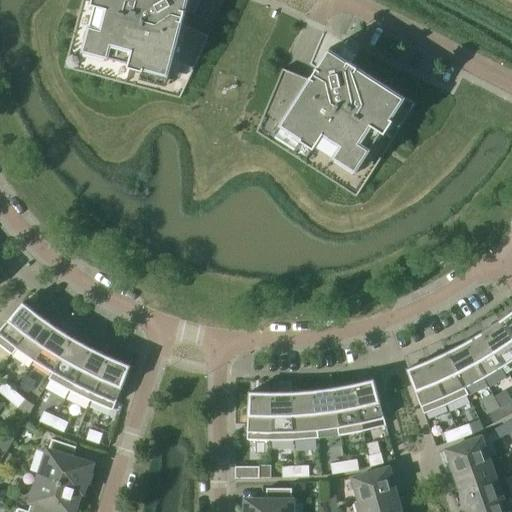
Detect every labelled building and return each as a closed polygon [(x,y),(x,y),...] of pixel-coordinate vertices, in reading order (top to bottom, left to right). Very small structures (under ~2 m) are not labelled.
[(92,0),(91,4),(95,5),(85,44),(108,50),(106,57),(129,63),(128,67),(144,71),(144,69),(168,75),(186,10),(185,10),(187,5),(188,0),(92,0)] [(405,97),(352,63),(348,61),(344,59),(344,58),(330,49),(329,48),(319,63),(320,64),(317,68),(280,125),(301,138),(300,140),(314,149),(316,146),(336,159),(340,152),(360,165),(381,131),(384,133),(393,120),(391,119),(405,97)] [(0,345),(11,354),(39,315),(38,315),(33,311),(22,302),(0,329),(0,345)] [(511,310),(505,316),(505,317),(500,321),(499,320),(498,321),(511,340),(511,310)] [(34,361),(56,327),(55,327),(49,323),(50,323),(39,315),(11,354),(12,355),(16,349),(34,361)] [(507,373),(511,369),(511,340),(498,321),(488,328),(483,332),(482,332),(481,332),(507,373)] [(49,380),(74,338),(73,338),(72,338),(67,334),(56,327),(34,361),(52,372),(48,379),(49,380)] [(506,374),(507,373),(481,332),(471,339),(471,340),(465,343),(465,342),(464,343),(483,378),(502,367),(506,374)] [(69,391),(92,348),(91,348),(90,348),(84,345),(85,344),(74,338),(49,380),(69,391)] [(464,388),(483,378),(464,343),(452,349),(453,349),(447,352),(446,352),(445,352),(467,395),(468,395),(464,388)] [(90,401),(110,357),(109,357),(102,354),(103,354),(92,348),(69,391),(90,401)] [(445,405),(467,395),(445,352),(434,358),(428,361),(428,360),(427,361),(445,405)] [(110,357),(90,401),(112,410),(130,365),(128,365),(121,363),(122,362),(110,357)] [(423,414),(445,405),(427,361),(415,366),(409,369),(409,368),(407,369),(423,414)] [(362,431),(386,426),(373,379),(360,382),(360,383),(353,385),(353,384),(352,384),(362,431)] [(0,393),(7,399),(14,391),(4,382),(0,386),(0,393)] [(339,435),(362,431),(352,384),(340,387),(333,388),(332,388),(339,435)] [(313,390),(312,391),(316,438),(339,435),(332,388),(320,389),(320,390),(313,391),(313,390)] [(14,391),(7,399),(17,408),(24,400),(14,391)] [(293,440),(316,438),(312,391),(299,391),(299,392),(292,393),(292,392),(291,392),(293,440)] [(270,441),(271,392),(258,392),(258,393),(251,393),(251,392),(249,392),(246,440),(270,441)] [(270,441),(293,440),(291,392),(279,392),(279,393),(272,393),(272,392),(271,392),(270,441)] [(500,408),(505,417),(511,413),(511,402),(511,401),(500,408)] [(493,424),(505,417),(500,408),(488,414),(493,424)] [(51,427),(55,417),(43,411),(39,421),(51,427)] [(55,417),(51,427),(63,432),(68,423),(55,417)] [(499,438),(511,431),(506,423),(495,429),(499,438)] [(456,428),(459,439),(472,434),(468,424),(456,428)] [(11,426),(5,436),(12,441),(19,430),(11,426)] [(447,443),(459,439),(456,428),(443,433),(447,443)] [(99,444),(102,434),(89,429),(86,440),(99,444)] [(5,436),(0,444),(0,448),(6,452),(12,441),(5,436)] [(40,476),(82,490),(84,484),(86,485),(90,473),(88,472),(90,465),(72,459),(76,447),(51,439),(47,453),(40,476)] [(455,473),(488,461),(481,441),(479,441),(478,439),(449,449),(450,452),(448,453),(455,473)] [(367,456),(370,467),(383,463),(380,453),(367,456)] [(343,462),(345,472),(358,470),(357,460),(343,462)] [(461,491),(504,476),(494,479),(488,461),(455,473),(461,491)] [(332,474),(345,472),(343,462),(330,464),(332,474)] [(282,478),(295,477),(295,466),(281,467),(282,478)] [(295,466),(295,477),(309,476),(308,466),(295,466)] [(235,467),(235,479),(259,479),(259,467),(235,467)] [(353,504),(394,492),(388,472),(386,472),(385,469),(355,477),(356,480),(354,481),(359,500),(352,502),(353,504)] [(82,491),(82,490),(40,476),(32,500),(28,511),(18,508),(18,509),(27,511),(54,511),(55,509),(65,511),(74,511),(77,505),(75,504),(79,490),(82,491)] [(468,510),(511,495),(504,476),(461,491),(468,510)] [(291,511),(291,488),(266,488),(266,501),(246,501),(246,508),(244,508),(243,511),(291,511)] [(354,511),(396,511),(399,511),(394,492),(353,504),(354,511)] [(327,510),(337,508),(335,495),(325,496),(327,510)] [(468,511),(511,511),(511,506),(509,497),(511,496),(511,495),(468,510),(468,511)]
